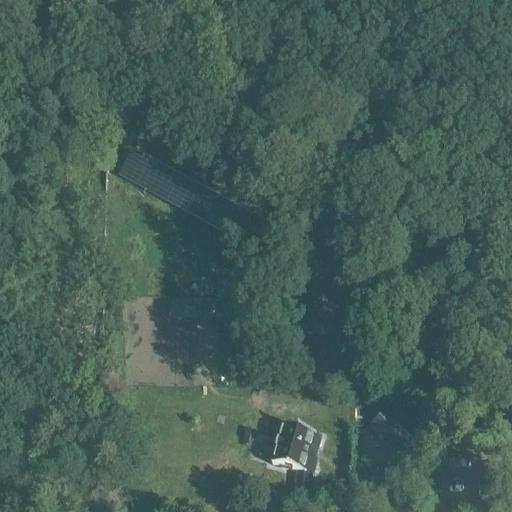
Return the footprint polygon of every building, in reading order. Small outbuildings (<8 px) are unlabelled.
[(215,303),(168,303),(168,322),(215,322),(215,303)] [(286,368),(298,368),(298,347),(287,346),(286,368)] [(399,380),(389,386),(396,396),(406,390),(399,380)] [(398,456),(415,440),(389,411),(372,426),(398,456)] [(299,510),(314,510),(314,478),(318,459),(317,459),(321,438),(284,430),(275,470),(300,475),(299,510)]
